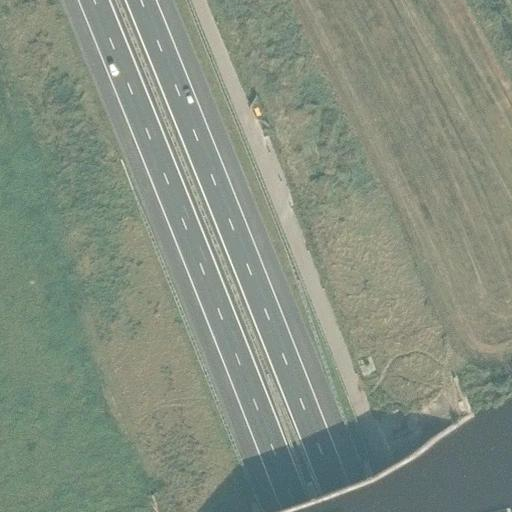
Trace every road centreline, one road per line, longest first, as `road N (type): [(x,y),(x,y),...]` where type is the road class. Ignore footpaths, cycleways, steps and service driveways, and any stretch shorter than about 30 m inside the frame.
road 1 (motorway): [(89,0),(295,511)]
road 2 (unclassified): [(400,511),(195,0)]
road 3 (motorway): [(342,511),(145,0)]
